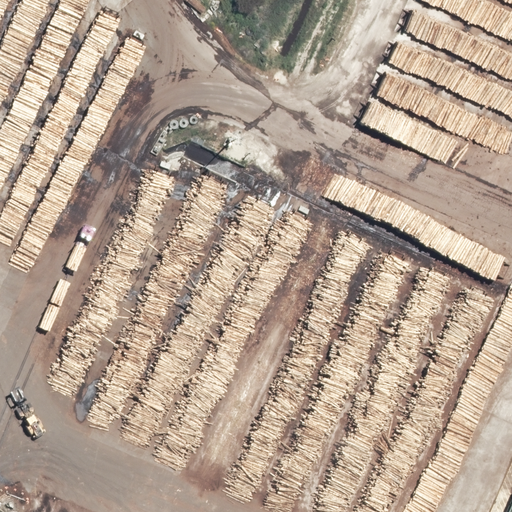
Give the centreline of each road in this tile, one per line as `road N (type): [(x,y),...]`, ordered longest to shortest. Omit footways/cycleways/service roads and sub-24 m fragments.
road 1 (track): [(0,421),(126,149),(187,65),(267,113),(511,218)]
road 2 (track): [(186,511),(0,436)]
road 3 (track): [(375,0),(339,80),(303,128)]
road 4 (track): [(511,382),(456,511)]
